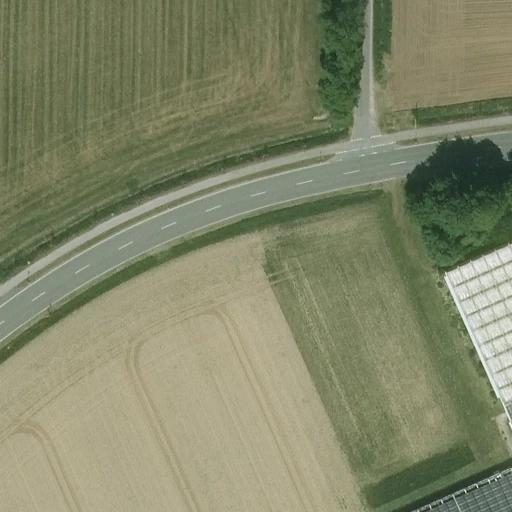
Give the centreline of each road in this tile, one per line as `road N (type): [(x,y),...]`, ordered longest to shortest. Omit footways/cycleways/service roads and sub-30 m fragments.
road 1 (secondary): [(367,170),(251,197),(162,229),(0,325)]
road 2 (unclassified): [(367,170),(367,0)]
road 3 (secondary): [(511,147),(367,170)]
